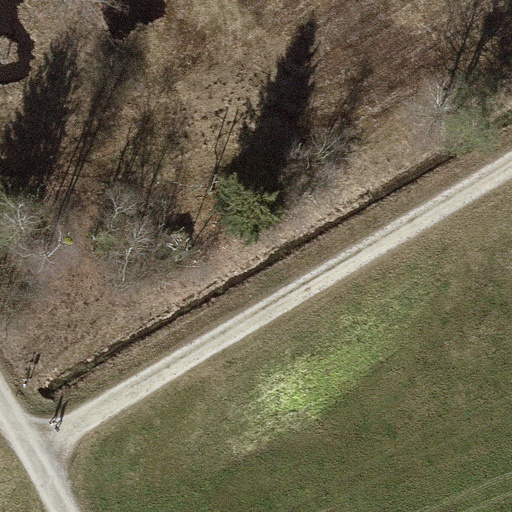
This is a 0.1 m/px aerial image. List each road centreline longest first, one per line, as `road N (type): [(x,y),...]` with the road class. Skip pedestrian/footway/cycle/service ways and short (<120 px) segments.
road 1 (track): [(511,174),(38,454)]
road 2 (track): [(66,511),(0,395)]
